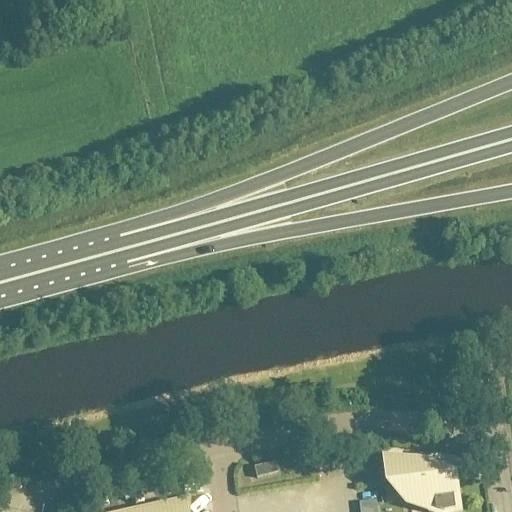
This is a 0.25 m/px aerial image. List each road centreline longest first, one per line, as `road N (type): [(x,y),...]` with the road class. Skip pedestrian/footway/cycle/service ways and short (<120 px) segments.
road 1 (trunk): [(511,83),(121,251)]
road 2 (trunk): [(121,251),(511,137)]
road 3 (trunk): [(121,251),(511,191)]
road 4 (residential): [(495,441),(392,425),(327,427),(219,452)]
road 5 (residential): [(219,452),(46,494)]
road 6 (trunk): [(0,282),(121,251)]
